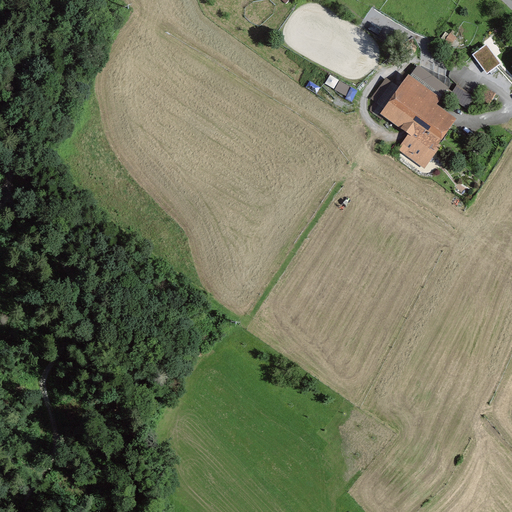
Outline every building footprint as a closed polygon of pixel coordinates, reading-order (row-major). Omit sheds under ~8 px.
[(451,46),(456,38),(450,33),(444,42),(451,46)] [(487,75),(501,64),(486,44),(472,55),(487,75)] [(448,99),(452,92),(448,89),(449,88),(418,66),(410,76),(408,75),(384,109),(376,104),(391,83),(385,78),(370,99),(374,102),(370,108),(370,111),(380,118),(381,116),(408,134),(397,149),(425,169),(437,152),(435,150),(457,120),(436,105),(443,95),(448,99)] [(347,96),(350,87),(339,81),(333,90),(347,96)] [(474,94),(457,84),(452,92),(449,97),(466,107),(474,94)] [(494,94),(485,89),(480,98),(489,103),(494,94)]
